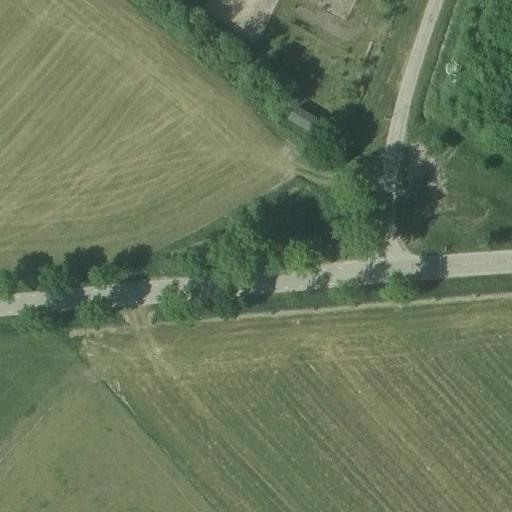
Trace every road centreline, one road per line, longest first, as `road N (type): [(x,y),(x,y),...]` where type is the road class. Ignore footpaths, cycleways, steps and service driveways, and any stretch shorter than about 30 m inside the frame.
road 1 (tertiary): [(0,303),(387,271)]
road 2 (unclassified): [(387,271),(397,138),(443,0)]
road 3 (tertiary): [(387,271),(511,262)]
